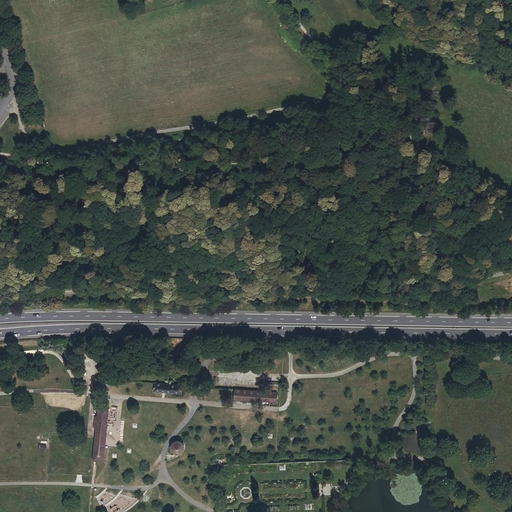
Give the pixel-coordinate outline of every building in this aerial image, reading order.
[(60,8),(53,9),(54,17),(62,15),(60,8)] [(158,14),(161,21),(169,19),(166,11),(158,14)] [(212,23),(213,30),(220,29),(219,22),(212,23)] [(86,23),(79,25),(81,32),(88,30),(86,23)] [(43,37),(45,44),(53,42),(51,35),(43,37)] [(236,35),(236,43),(244,42),(243,35),(236,35)] [(43,51),(35,53),(38,61),(45,59),(43,51)] [(96,65),(103,63),(102,56),(94,58),(96,65)] [(82,70),(90,69),(89,61),(81,63),(82,70)] [(50,66),(53,73),(60,70),(57,63),(50,66)] [(109,72),(117,71),(115,64),(108,65),(109,72)] [(239,67),(231,69),(232,76),(240,75),(239,67)] [(92,72),(93,79),(101,78),(99,71),(92,72)] [(143,78),(146,85),(153,83),(150,75),(143,78)] [(65,86),(72,84),(69,77),(62,79),(65,86)] [(115,84),(117,92),(125,90),(123,83),(115,84)] [(84,94),(92,92),(89,84),(81,86),(84,94)] [(52,91),(45,93),(47,100),(54,98),(52,91)] [(223,96),(215,98),(217,105),(224,104),(223,96)] [(72,106),(71,99),(63,100),(65,107),(72,106)] [(103,101),(95,103),(96,110),(104,109),(103,101)] [(112,109),(121,108),(120,101),(111,101),(112,109)] [(55,122),(62,121),(60,113),(53,115),(55,122)] [(94,115),(87,117),(89,124),(96,122),(94,115)] [(158,118),(151,119),(153,126),(160,125),(158,118)] [(107,134),(114,132),(112,126),(105,127),(107,134)] [(80,137),(88,136),(86,128),(78,130),(80,137)] [(53,142),(61,139),(58,132),(51,134),(53,142)] [(154,383),(153,392),(181,394),(182,385),(154,383)] [(233,399),(277,402),(277,392),(234,388),(233,399)] [(99,406),(96,406),(96,417),(95,423),(107,424),(108,407),(99,406)] [(105,446),(107,424),(95,423),(95,428),(94,437),(92,461),(93,461),(104,462),(105,446)] [(176,440),(175,440),(174,440),(174,441),(173,442),(172,443),(171,444),(171,445),(171,446),(171,447),(171,448),(171,449),(172,450),(173,451),(173,452),(174,452),(175,453),(176,453),(177,453),(178,453),(179,453),(180,453),(181,452),(182,451),(183,451),(183,450),(184,450),(184,449),(184,448),(184,447),(184,446),(184,445),(184,444),(184,443),(183,442),(182,441),(181,441),(180,440),(178,440),(177,440),(176,440)]
